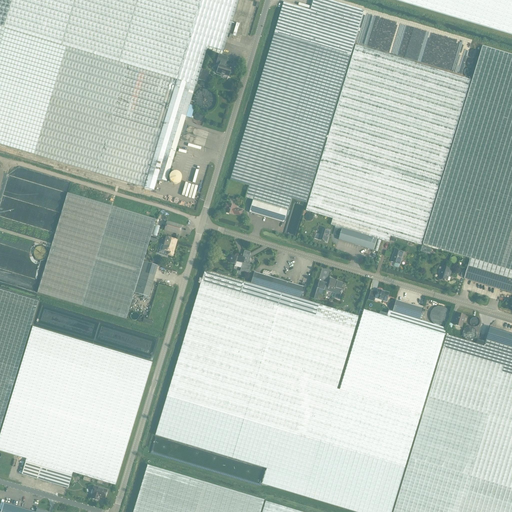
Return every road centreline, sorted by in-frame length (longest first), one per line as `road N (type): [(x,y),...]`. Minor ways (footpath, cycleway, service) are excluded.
road 1 (unclassified): [(511,318),(201,224)]
road 2 (unclassified): [(114,511),(201,224)]
road 3 (unclassified): [(201,224),(268,0)]
road 4 (track): [(0,158),(203,220)]
